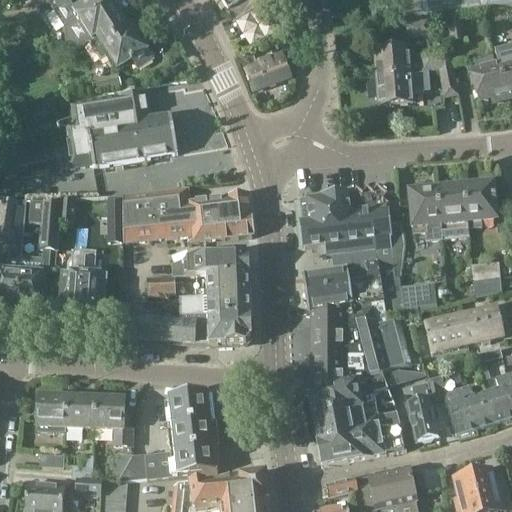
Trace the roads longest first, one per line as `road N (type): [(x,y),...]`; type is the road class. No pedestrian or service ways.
road 1 (residential): [(277,379),(9,362)]
road 2 (residential): [(289,488),(511,435)]
road 3 (tertiary): [(277,379),(270,212),(253,155)]
road 4 (residential): [(297,136),(348,157),(507,142)]
road 5 (tertiary): [(253,155),(183,0)]
road 6 (residential): [(297,136),(316,89),(313,0)]
